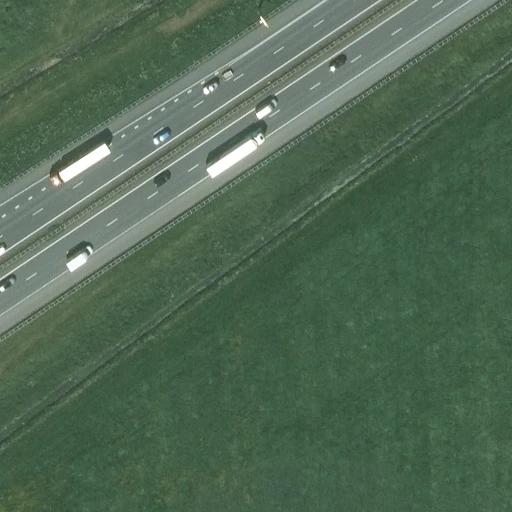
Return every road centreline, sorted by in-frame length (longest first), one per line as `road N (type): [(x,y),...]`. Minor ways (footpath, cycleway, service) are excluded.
road 1 (motorway): [(0,297),(444,0)]
road 2 (motorway): [(354,0),(0,237)]
